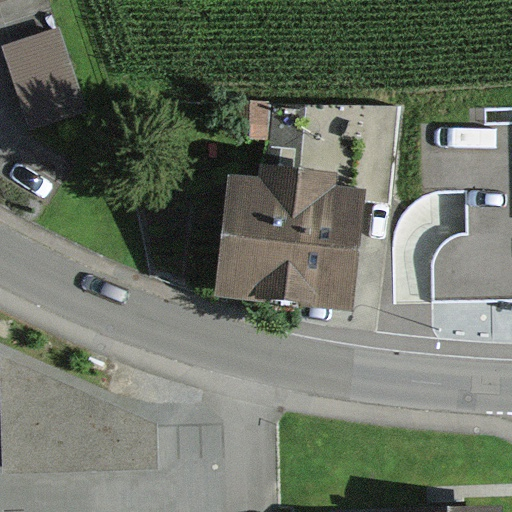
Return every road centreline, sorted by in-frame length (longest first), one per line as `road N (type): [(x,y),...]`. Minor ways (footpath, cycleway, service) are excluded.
road 1 (tertiary): [(0,259),(141,323),(382,381)]
road 2 (tertiary): [(511,387),(382,381)]
